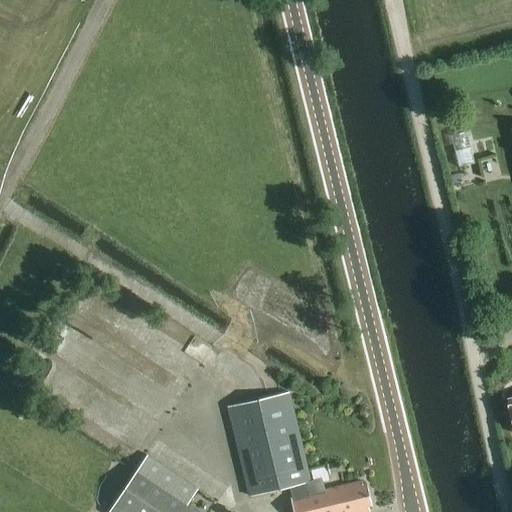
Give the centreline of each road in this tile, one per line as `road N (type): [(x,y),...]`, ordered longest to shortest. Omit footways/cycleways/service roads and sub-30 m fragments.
road 1 (tertiary): [(411,511),(288,0)]
road 2 (track): [(510,511),(390,0)]
